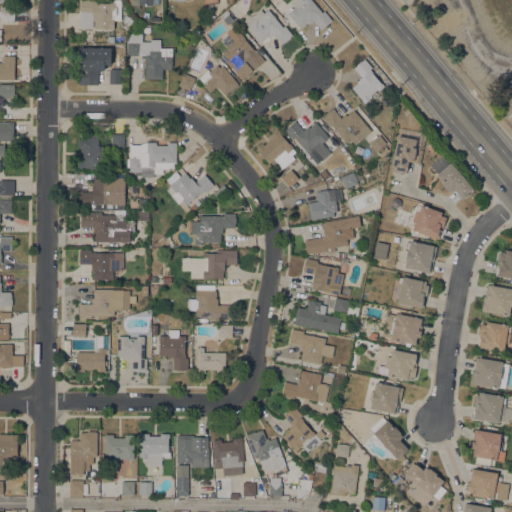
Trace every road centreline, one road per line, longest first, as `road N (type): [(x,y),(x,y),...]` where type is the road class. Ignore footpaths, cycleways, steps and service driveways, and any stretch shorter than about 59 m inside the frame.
road 1 (residential): [(46,511),(48,0)]
road 2 (residential): [(241,395),(274,242),(272,218),(217,138)]
road 3 (residential): [(241,395),(221,402),(0,400)]
road 4 (residential): [(511,202),(482,226),(460,267),(439,419)]
road 5 (primary): [(511,177),(362,0)]
road 6 (residential): [(217,138),(163,107),(47,109)]
